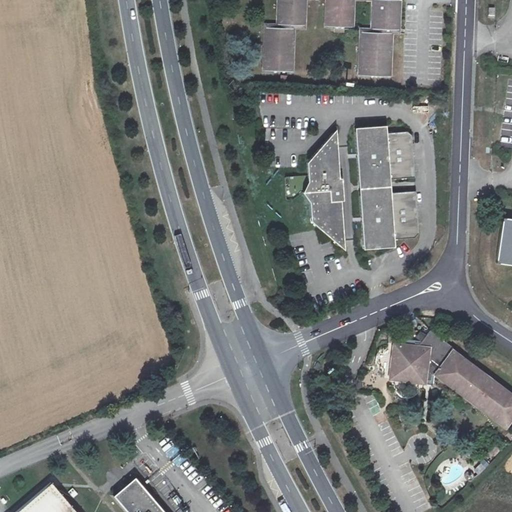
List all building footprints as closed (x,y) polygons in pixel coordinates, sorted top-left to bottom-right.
[(278,0),(278,25),(304,26),(305,0),(278,0)] [(326,0),(326,26),(334,26),(334,31),(344,32),(344,27),(352,27),(353,0),(326,0)] [(373,0),(373,1),(372,29),(398,30),(399,0),(373,0)] [(293,28),(266,27),(264,71),(292,71),(293,28)] [(391,33),(361,32),(359,75),(389,76),(391,33)] [(385,183),(389,179),(410,178),(414,173),(411,135),(407,131),(386,133),(386,125),(354,128),(358,185),(385,183)] [(303,192),(309,202),(311,221),(340,247),(344,246),(340,201),(343,200),(341,178),(339,178),(336,133),(332,133),(306,162),(308,181),(303,192)] [(394,246),(394,239),(414,238),(418,233),(415,195),(411,191),(390,193),(386,189),(359,191),(363,249),(394,246)] [(511,218),(502,217),(496,262),(511,264),(511,218)] [(394,344),(390,378),(424,383),(425,377),(431,378),(431,374),(434,374),(505,428),(511,418),(511,395),(452,350),(454,348),(430,330),(420,343),(415,343),(414,346),(394,344)] [(113,495),(127,511),(164,511),(135,477),(113,495)] [(14,511),(76,511),(51,482),(14,511)]
